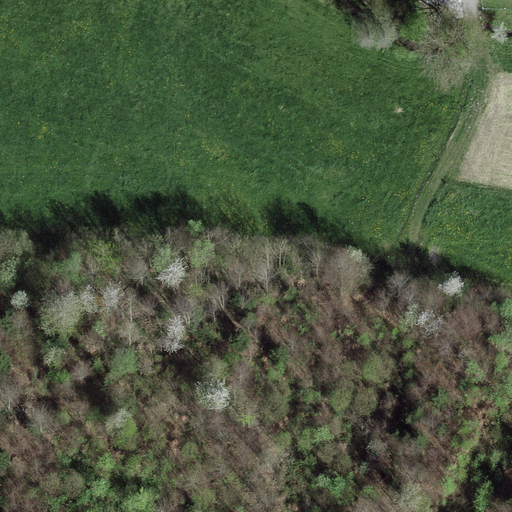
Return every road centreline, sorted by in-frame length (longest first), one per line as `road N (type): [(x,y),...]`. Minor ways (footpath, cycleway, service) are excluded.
road 1 (track): [(0,247),(51,240),(400,267),(511,295)]
road 2 (track): [(472,12),(479,90),(400,267)]
